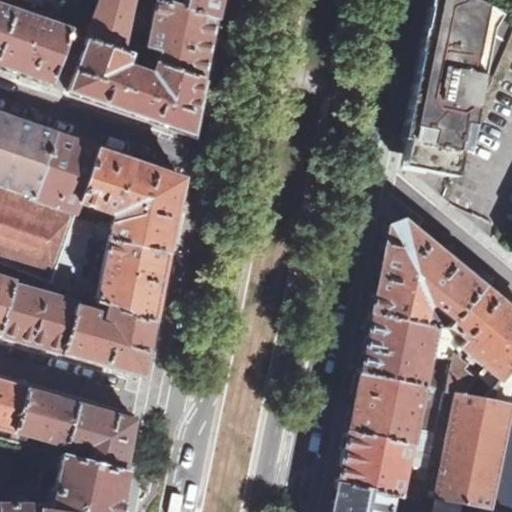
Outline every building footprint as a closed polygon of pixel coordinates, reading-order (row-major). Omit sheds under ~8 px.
[(36,0),(35,4),(73,17),(79,0),(36,0)] [(125,54),(132,0),(99,0),(85,40),(125,54)] [(147,61),(202,80),(214,18),(156,0),(147,61)] [(155,0),(156,0),(214,18),(217,7),(218,0),(155,0)] [(472,2),(461,0),(432,0),(422,52),(414,91),(404,141),(412,162),(454,172),(468,106),(473,107),(479,80),(474,79),(485,28),(493,14),(472,2)] [(0,43),(11,12),(0,8),(0,43)] [(0,69),(48,86),(61,52),(67,34),(68,31),(11,12),(0,43),(0,69)] [(66,92),(191,135),(202,80),(147,61),(125,54),(85,40),(67,34),(61,52),(78,58),(66,92)] [(80,204),(97,150),(60,137),(0,116),(0,262),(53,284),(70,232),(74,219),(80,204)] [(115,216),(112,228),(110,240),(167,253),(182,179),(97,150),(80,204),(115,216)] [(89,236),(110,240),(112,228),(74,219),(70,232),(89,236)] [(385,226),(368,312),(422,323),(425,306),(433,305),(448,317),(452,320),(481,287),(401,220),(385,226)] [(97,301),(100,285),(82,276),(89,236),(70,232),(53,284),(77,294),(81,295),(97,301)] [(108,306),(153,324),(167,253),(110,240),(100,285),(97,301),(108,306)] [(0,326),(14,287),(15,284),(0,279),(0,326)] [(0,336),(60,354),(74,305),(14,287),(0,326),(0,336)] [(511,364),(511,312),(481,287),(452,320),(448,325),(450,327),(458,334),(466,341),(460,348),(469,356),(467,359),(471,363),(474,360),(485,370),(480,376),(481,377),(477,381),(464,371),(458,378),(450,372),(449,376),(446,392),(483,399),(511,364)] [(60,354),(142,377),(153,324),(108,306),(104,325),(97,323),(99,314),(83,309),(84,303),(80,302),(81,295),(77,294),(74,305),(60,354)] [(368,312),(356,373),(421,387),(430,389),(446,392),(449,376),(424,371),(427,355),(452,361),(458,334),(450,327),(440,327),(422,323),(368,312)] [(448,317),(440,327),(450,327),(448,325),(452,320),(448,317)] [(401,511),(423,511),(425,506),(433,508),(432,511),(458,511),(460,505),(479,508),(500,511),(511,511),(511,364),(483,399),(446,392),(432,450),(428,469),(426,481),(421,501),(404,497),(401,511)] [(356,373),(344,433),(432,450),(446,392),(430,389),(427,405),(429,406),(424,431),(413,429),(421,387),(356,373)] [(0,428),(15,432),(27,389),(0,381),(0,428)] [(41,440),(63,446),(75,403),(27,389),(15,432),(41,440)] [(123,472),(134,420),(75,403),(63,446),(61,454),(123,472)] [(344,433),(334,483),(390,495),(404,497),(421,501),(426,481),(401,476),(403,464),(428,469),(432,450),(344,433)] [(61,454),(63,446),(41,440),(40,448),(47,450),(61,454)] [(0,511),(115,511),(123,472),(61,454),(47,450),(38,481),(44,483),(47,474),(57,475),(51,504),(49,505),(48,509),(50,509),(49,511),(38,511),(39,509),(35,506),(0,505),(0,499),(28,500),(28,497),(37,497),(37,489),(0,487),(0,511)] [(386,511),(390,495),(334,483),(328,511),(386,511)]
